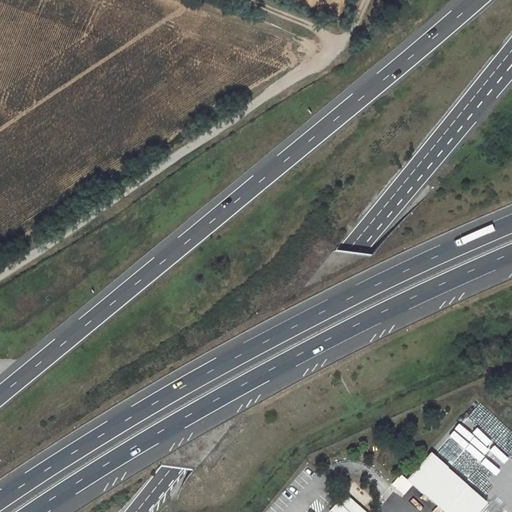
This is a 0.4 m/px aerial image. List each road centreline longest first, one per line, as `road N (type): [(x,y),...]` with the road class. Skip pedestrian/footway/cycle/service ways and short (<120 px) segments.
road 1 (motorway): [(477,0),(0,395)]
road 2 (motorway): [(511,223),(194,379),(0,500)]
road 3 (motorway): [(32,511),(270,370),(511,253)]
road 4 (track): [(0,274),(344,41),(359,0)]
road 5 (motorway): [(136,511),(383,207)]
road 6 (motorway): [(383,207),(511,49)]
road 7 (motorway): [(383,207),(511,67)]
road 8 (track): [(344,41),(231,0)]
